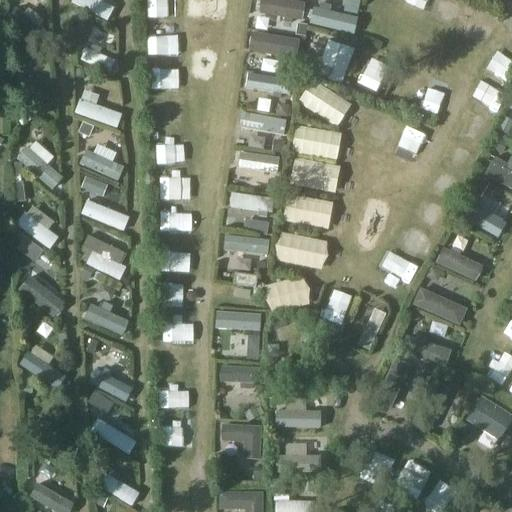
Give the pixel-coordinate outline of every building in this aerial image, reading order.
[(93,0),(73,0),(71,4),(106,23),(113,10),(93,0)] [(301,22),(304,5),(272,0),(261,0),(259,15),(301,22)] [(39,53),(50,39),(15,10),(4,24),(39,53)] [(295,60),(298,42),(250,34),(248,52),(295,60)] [(77,77),(95,81),(98,69),(80,65),(77,77)] [(341,100),(347,77),(333,73),(327,96),(341,100)] [(20,77),(9,91),(42,118),(53,104),(20,77)] [(376,83),(366,106),(378,111),(387,87),(376,83)] [(414,125),(430,94),(415,86),(399,118),(414,125)] [(244,90),(242,105),(287,110),(289,95),(244,90)] [(78,102),(73,116),(115,132),(120,118),(78,102)] [(301,110),(298,131),(318,134),(321,113),(301,110)] [(267,148),(267,139),(232,138),(232,148),(267,148)] [(45,178),(50,169),(30,158),(24,167),(45,178)] [(92,160),(89,170),(109,176),(112,166),(92,160)] [(235,167),(233,180),(275,186),(277,174),(235,167)] [(152,188),(153,210),(175,209),(174,187),(152,188)] [(481,196),(470,216),(496,230),(507,210),(481,196)] [(261,226),(262,211),(227,209),(226,223),(261,226)] [(454,229),(491,251),(499,237),(463,215),(454,229)] [(13,245),(49,261),(54,250),(37,243),(43,230),(24,221),(13,245)] [(86,234),(114,243),(118,231),(90,221),(86,234)] [(95,242),(88,251),(115,270),(122,260),(95,242)] [(272,259),(266,280),(277,283),(282,262),(272,259)] [(87,267),(81,280),(116,295),(122,282),(87,267)] [(254,289),(255,279),(234,276),(233,286),(254,289)] [(29,279),(18,292),(52,319),(63,306),(29,279)] [(420,291),(412,306),(459,327),(466,311),(420,291)] [(286,325),(287,301),(267,300),(265,324),(286,325)] [(109,315),(112,309),(102,305),(99,311),(90,307),(83,321),(121,337),(127,323),(109,315)] [(261,330),(262,317),(230,314),(228,326),(235,327),(234,333),(247,335),(248,329),(261,330)] [(317,338),(335,343),(341,322),(322,318),(317,338)] [(362,355),(369,338),(355,333),(349,350),(362,355)] [(445,369),(450,353),(405,338),(400,354),(445,369)] [(28,359),(16,380),(54,402),(60,391),(42,380),(48,371),(28,359)] [(390,411),(409,368),(394,361),(374,403),(390,411)] [(432,382),(412,425),(429,432),(449,390),(432,382)] [(85,399),(122,413),(126,400),(90,386),(85,399)] [(497,442),(505,430),(473,411),(466,423),(497,442)] [(33,423),(24,437),(61,460),(70,446),(33,423)] [(96,423),(88,435),(127,459),(135,446),(96,423)] [(259,461),(260,428),(222,426),(221,443),(243,444),(242,461),(259,461)] [(158,445),(159,463),(169,462),(167,444),(158,445)] [(94,487),(88,500),(113,511),(129,511),(133,505),(94,487)] [(413,511),(432,511),(440,497),(425,489),(413,511)] [(219,494),(219,511),(244,511),(261,511),(262,495),(219,494)]
